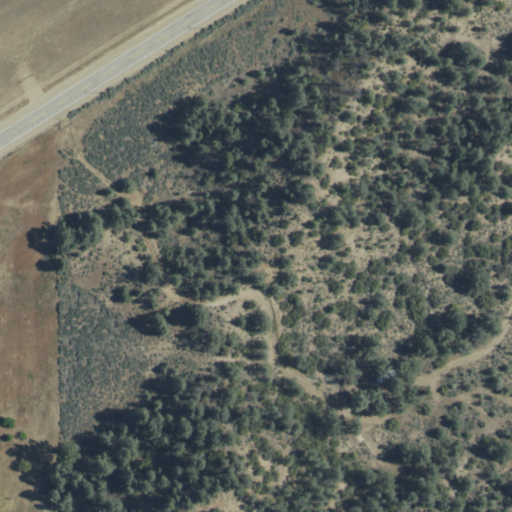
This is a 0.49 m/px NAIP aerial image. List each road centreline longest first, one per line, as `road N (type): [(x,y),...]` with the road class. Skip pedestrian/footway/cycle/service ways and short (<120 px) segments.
road 1 (track): [(511,309),(481,354),(402,392),(356,384),(333,397),(306,385),(279,362),(266,300),(243,292),(218,302),(192,299),(169,287),(129,199),(86,163),(57,104)]
road 2 (tertiary): [(0,140),(222,0)]
